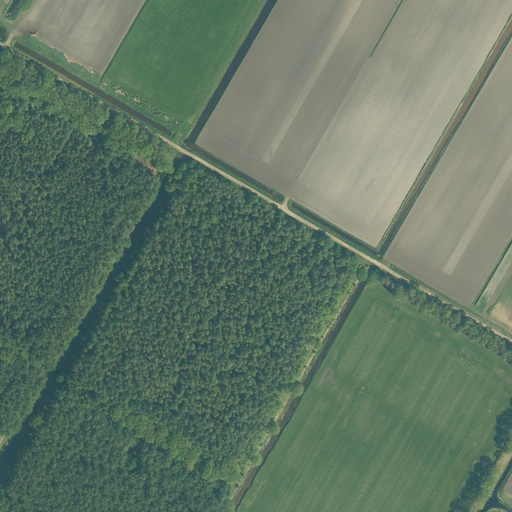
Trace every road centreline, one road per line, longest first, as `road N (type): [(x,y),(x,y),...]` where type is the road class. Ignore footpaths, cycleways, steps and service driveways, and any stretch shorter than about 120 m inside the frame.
road 1 (track): [(511,340),(0,44)]
road 2 (track): [(217,511),(366,255)]
